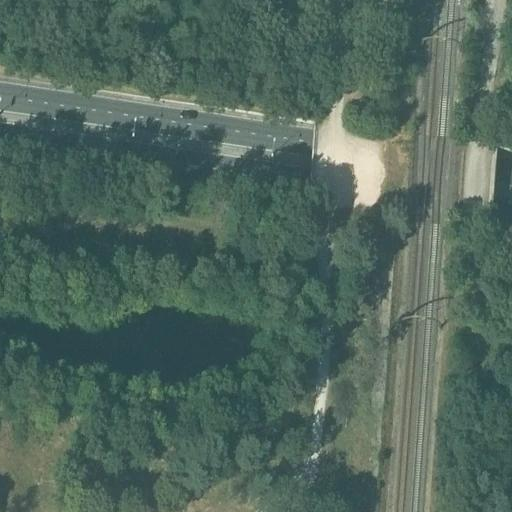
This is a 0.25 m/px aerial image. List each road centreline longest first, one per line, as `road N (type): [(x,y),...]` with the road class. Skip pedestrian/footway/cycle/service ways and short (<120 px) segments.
road 1 (primary): [(511,172),(0,98)]
road 2 (primary): [(0,139),(511,213)]
road 3 (track): [(494,0),(472,262),(475,275),(511,282)]
